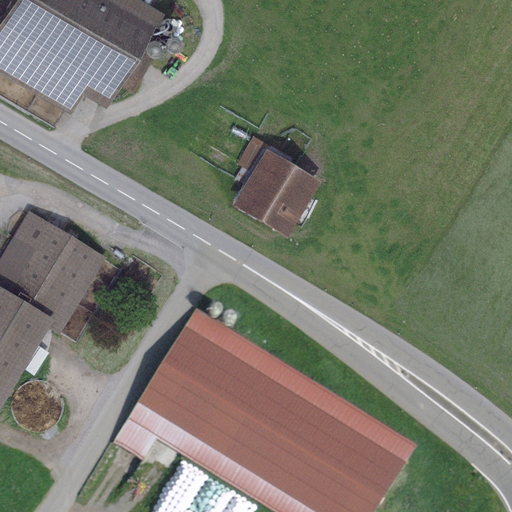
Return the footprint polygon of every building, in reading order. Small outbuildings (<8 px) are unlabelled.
[(0,0),(0,77),(62,113),(73,93),(95,106),(108,83),(127,93),(146,59),(127,48),(143,25),(101,0),(0,0)] [(151,11),(133,0),(101,0),(143,25),(151,11)] [(167,19),(165,17),(163,15),(160,15),(157,15),(154,16),(152,18),(151,21),(151,24),(151,27),(153,29),(155,31),(158,32),(161,32),(163,31),(166,30),(167,27),(168,25),(168,22),(167,19)] [(171,38),(169,36),(167,34),(164,34),(161,34),(159,35),(157,37),(155,40),(155,43),(155,46),(157,48),(159,50),(162,51),(165,51),(168,50),(170,49),(172,46),(172,44),(172,41),(171,38)] [(150,41),(148,39),(146,38),(143,37),(140,38),(138,39),(136,41),(134,43),(134,46),(134,49),(136,52),(138,53),(141,55),(144,55),(146,54),(149,52),(151,50),(151,47),(151,44),(150,41)] [(243,169),(223,204),(279,237),(312,180),(258,148),(261,143),(250,136),(240,152),(245,155),(238,166),(243,169)] [(100,257),(24,211),(0,250),(0,291),(40,316),(36,323),(54,334),(100,257)] [(0,291),(0,383),(36,323),(40,316),(0,291)] [(374,511),(415,447),(194,311),(126,422),(157,440),(273,511),(374,511)] [(157,440),(126,422),(113,446),(143,463),(157,440)]
